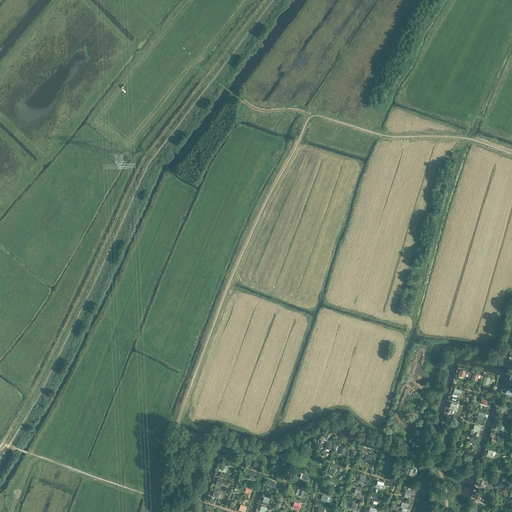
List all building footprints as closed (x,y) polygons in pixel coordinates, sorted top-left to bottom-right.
[(485,376),(483,382),(489,384),(491,378),(485,376)] [(487,396),(481,394),(479,400),(485,402),(487,396)] [(475,417),(483,419),(485,413),(477,411),(475,417)] [(226,447),(223,455),(228,458),(232,449),(226,447)] [(489,449),(487,455),(495,457),(496,451),(489,449)] [(390,459),(383,457),(381,464),(387,466),(390,459)] [(272,460),(269,467),(276,469),(278,462),(272,460)] [(335,467),(328,465),(326,473),(333,475),(335,467)] [(217,470),(215,479),(222,481),(225,472),(217,470)] [(258,474),(249,472),(247,479),(255,482),(258,474)] [(383,483),(376,481),(374,488),(380,490),(383,483)] [(408,497),(409,495),(412,495),(413,489),(406,488),(404,496),(408,497)] [(268,493),(262,491),(259,499),(266,501),(268,493)] [(318,492),(316,498),(324,500),(326,494),(318,492)] [(238,500),(236,506),(245,509),(247,503),(238,500)] [(295,501),(293,507),(300,509),(302,503),(295,501)] [(349,507),(356,509),(358,503),(351,501),(349,507)]
